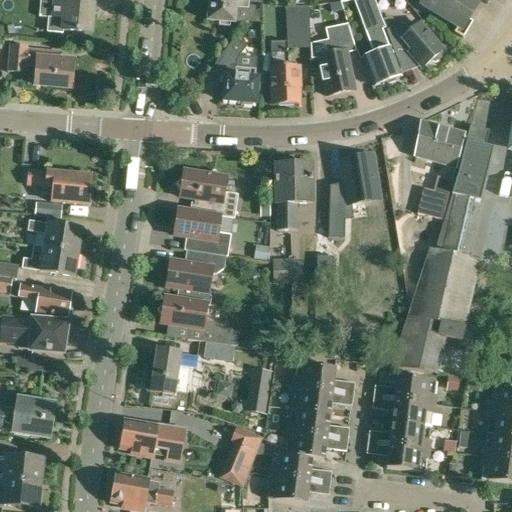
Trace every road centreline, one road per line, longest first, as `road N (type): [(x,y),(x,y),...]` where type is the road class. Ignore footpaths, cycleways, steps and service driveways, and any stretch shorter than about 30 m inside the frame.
road 1 (tertiary): [(89,511),(91,451),(146,132)]
road 2 (residential): [(495,62),(423,104),(348,129),(146,132)]
road 3 (residential): [(146,132),(0,118)]
road 4 (tertiary): [(146,132),(155,0)]
road 5 (residential): [(478,511),(474,504),(363,491)]
